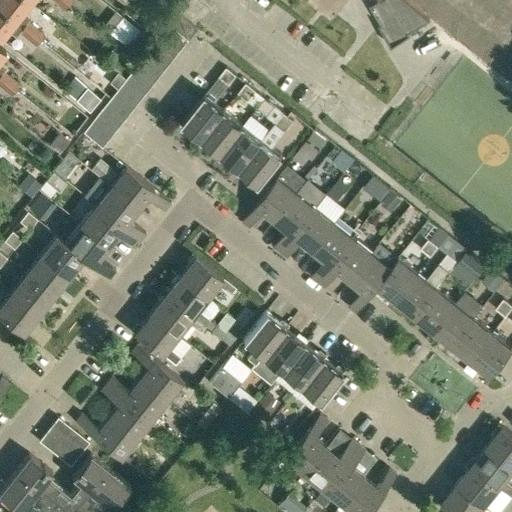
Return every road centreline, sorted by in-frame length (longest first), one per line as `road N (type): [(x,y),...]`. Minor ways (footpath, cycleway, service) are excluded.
road 1 (residential): [(371,399),(396,367),(192,209)]
road 2 (residential): [(51,389),(192,209)]
road 3 (residential): [(192,209),(186,164),(139,131),(200,55)]
